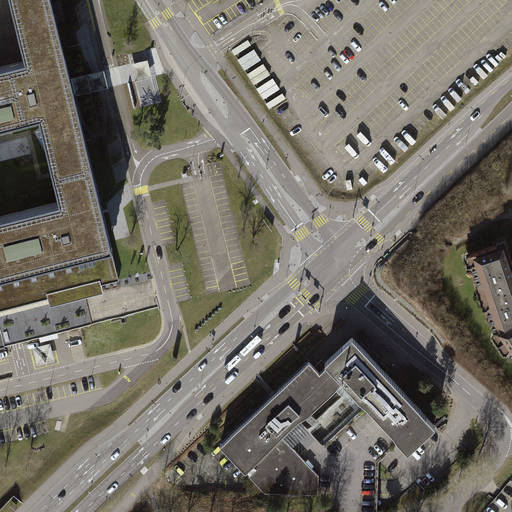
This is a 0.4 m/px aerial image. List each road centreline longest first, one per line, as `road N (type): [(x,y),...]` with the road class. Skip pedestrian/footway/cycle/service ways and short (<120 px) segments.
road 1 (primary): [(318,260),(45,511)]
road 2 (primary): [(83,511),(341,275)]
road 3 (residential): [(437,511),(480,478),(502,433),(491,413),(341,275)]
road 4 (primary): [(511,83),(337,242)]
road 5 (secondary): [(194,64),(198,87),(318,260)]
road 6 (primary): [(341,275),(511,115)]
road 7 (secondary): [(337,242),(207,70),(194,64)]
